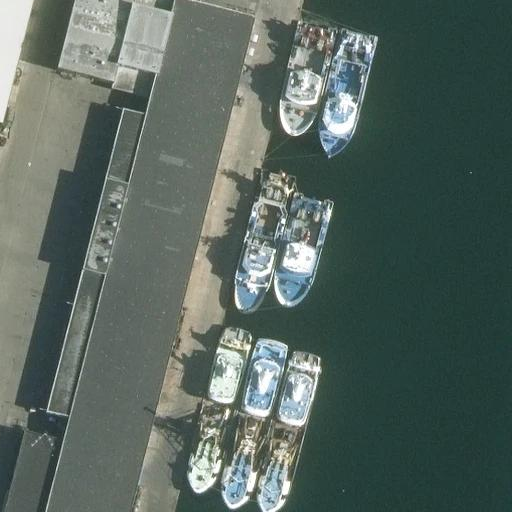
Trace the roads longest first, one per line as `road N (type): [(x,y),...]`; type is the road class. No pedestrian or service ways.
road 1 (unclassified): [(282,0),(145,511)]
road 2 (unclassified): [(0,205),(52,0)]
